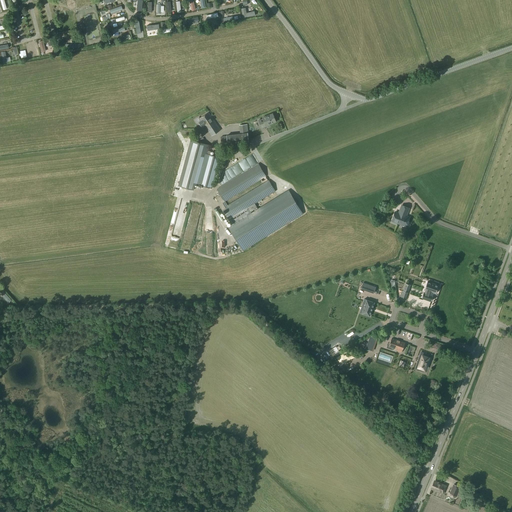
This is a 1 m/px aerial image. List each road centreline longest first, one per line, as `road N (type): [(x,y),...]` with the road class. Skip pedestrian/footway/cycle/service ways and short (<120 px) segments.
road 1 (tertiary): [(412,511),(511,256)]
road 2 (unclassified): [(369,100),(511,48)]
road 3 (unclassified): [(266,0),(327,81),(346,94)]
